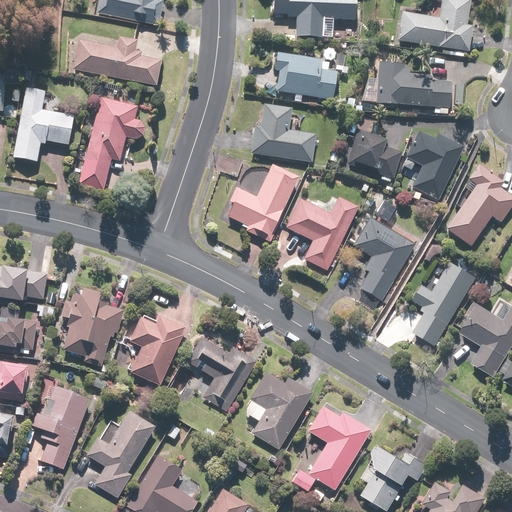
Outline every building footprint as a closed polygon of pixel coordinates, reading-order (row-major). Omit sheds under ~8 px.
[(158,0),(98,0),(96,15),(162,26),(165,2),(158,1),(158,0)] [(356,0),(273,0),(273,15),(288,16),(287,19),(296,20),(295,38),(322,39),(323,20),(356,22),(356,20),(361,20),(361,10),(356,10),(356,0)] [(471,1),(462,0),(442,0),(439,20),(404,15),(400,43),(469,54),(473,27),(467,26),(471,1)] [(117,48),(80,41),(74,73),(158,87),(162,62),(142,58),(143,54),(137,53),(139,42),(119,38),(117,48)] [(321,60),(278,55),(276,72),(279,73),(276,94),(334,101),(337,74),(329,73),(330,64),(321,63),(321,60)] [(372,82),(377,82),(376,105),(439,109),(438,115),(447,116),(448,109),(449,109),(452,76),(416,74),(415,76),(410,76),(410,66),(380,64),(380,61),(374,61),(372,82)] [(47,92),(27,89),(14,160),(38,164),(42,145),(45,146),(46,143),(69,147),(74,118),(43,112),(47,92)] [(138,108),(100,99),(79,185),(105,191),(112,162),(119,163),(125,140),(136,142),(144,137),(146,129),(142,123),(135,122),(138,108)] [(255,126),(251,154),(313,164),(317,136),(289,131),(293,109),(265,105),(261,127),(255,126)] [(390,139),(358,129),(345,169),(358,173),(360,167),(382,173),(380,179),(392,183),(401,153),(387,148),(390,139)] [(438,201),(464,147),(438,135),(435,140),(418,132),(405,158),(421,166),(411,188),(438,201)] [(299,179),(272,166),(257,198),(237,188),(230,202),(234,204),(228,217),(250,228),(248,234),(269,245),(275,233),(273,232),(299,179)] [(467,181),(474,187),(444,228),(471,248),(492,218),(500,224),(511,207),(511,198),(499,189),(503,184),(478,166),(467,181)] [(330,215),(299,200),(285,229),(312,242),(303,260),(327,273),(359,208),(339,198),(330,215)] [(398,208),(387,200),(375,217),(386,225),(398,208)] [(415,245),(369,218),(353,245),(377,258),(360,288),(382,301),(415,245)] [(437,348),(478,279),(451,263),(448,269),(442,265),(429,286),(422,282),(412,299),(423,306),(419,313),(424,316),(414,334),(437,348)] [(47,273),(0,265),(0,300),(24,304),(25,298),(43,301),(47,273)] [(124,310),(99,304),(102,292),(84,287),(82,296),(73,294),(71,302),(62,299),(58,316),(63,318),(62,324),(69,326),(62,352),(85,357),(83,364),(103,369),(110,339),(117,340),(124,310)] [(511,304),(499,297),(491,310),(476,301),(457,333),(481,347),(471,364),(495,378),(511,350),(511,304)] [(181,336),(184,329),(158,318),(157,320),(142,314),(130,343),(142,348),(131,374),(162,387),(183,337),(181,336)] [(8,323),(0,322),(0,352),(34,356),(37,322),(9,319),(8,323)] [(228,412),(256,361),(233,348),(230,354),(201,339),(187,363),(215,378),(203,399),(228,412)] [(0,368),(0,398),(1,398),(1,401),(24,402),(27,364),(0,362),(0,368)] [(511,366),(503,381),(511,386),(511,366)] [(279,451),(314,392),(289,377),(285,384),(265,372),(241,412),(258,422),(251,434),(279,451)] [(94,377),(91,385),(104,391),(107,383),(94,377)] [(64,471),(90,399),(53,386),(43,416),(36,414),(31,427),(45,431),(41,442),(47,444),(40,463),(64,471)] [(335,491),(370,430),(338,411),(336,415),(322,407),(307,432),(326,443),(307,475),(299,470),(293,480),(311,490),(316,480),(335,491)] [(128,474),(154,427),(128,412),(109,445),(98,438),(88,456),(106,466),(95,487),(119,500),(132,476),(128,474)] [(13,417),(0,414),(0,458),(6,460),(13,417)] [(404,460),(380,446),(360,481),(367,485),(361,496),(372,502),(370,506),(379,511),(381,507),(389,511),(390,511),(411,478),(420,483),(430,466),(408,453),(404,460)] [(183,469),(158,455),(127,509),(131,511),(157,511),(192,511),(198,502),(173,488),(183,469)] [(236,459),(231,467),(242,474),(247,466),(236,459)] [(451,491),(436,483),(419,511),(477,511),(485,499),(464,487),(455,503),(447,498),(451,491)] [(246,511),(250,507),(222,490),(208,511),(246,511)]
